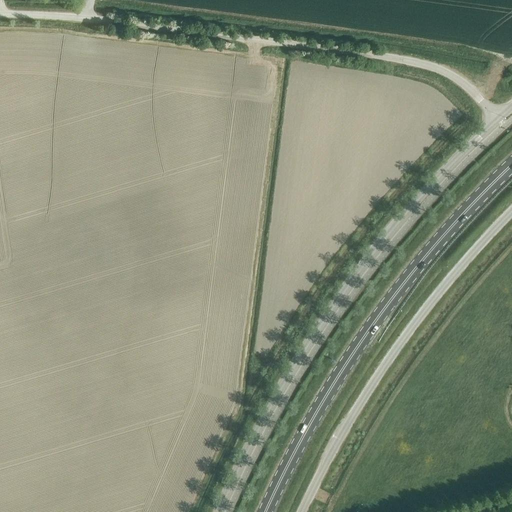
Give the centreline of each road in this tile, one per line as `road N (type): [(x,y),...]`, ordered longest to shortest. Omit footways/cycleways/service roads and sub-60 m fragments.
road 1 (unclassified): [(0,15),(422,64),(466,86),(495,119)]
road 2 (unclassified): [(495,119),(356,273),(255,429),(218,511)]
road 3 (primary): [(511,162),(459,215),(364,337),(265,511)]
road 4 (unclassified): [(511,211),(427,304),(301,511)]
